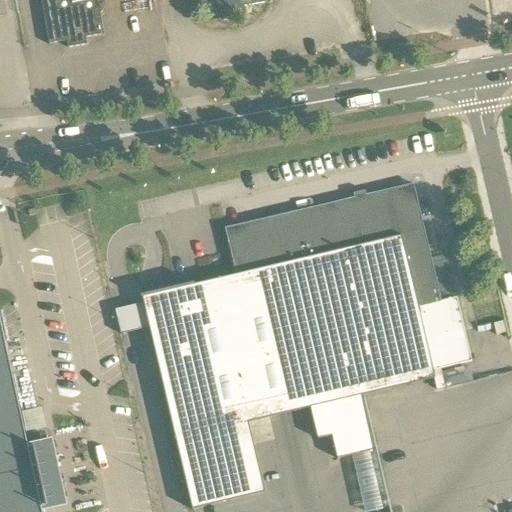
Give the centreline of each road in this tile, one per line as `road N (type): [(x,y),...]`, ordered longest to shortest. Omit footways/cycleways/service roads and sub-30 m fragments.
road 1 (secondary): [(0,155),(472,74)]
road 2 (unclassified): [(511,250),(472,74)]
